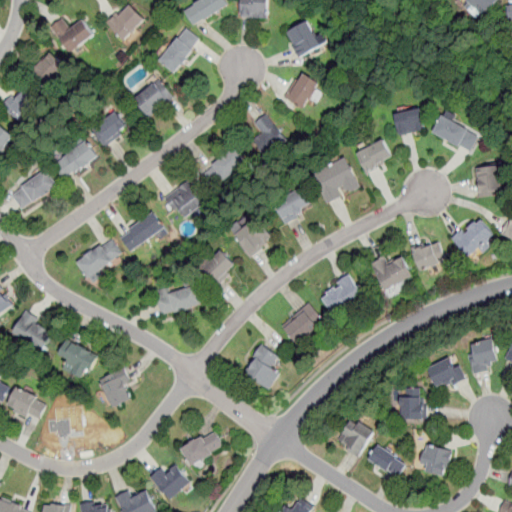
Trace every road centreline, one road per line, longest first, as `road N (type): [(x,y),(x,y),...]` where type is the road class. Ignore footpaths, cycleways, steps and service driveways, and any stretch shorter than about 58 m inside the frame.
road 1 (residential): [(0,442),(68,468),(102,465),(129,451),(275,283),(433,190)]
road 2 (residential): [(511,285),(410,325),(341,372),(278,438),(230,511)]
road 3 (residential): [(278,438),(159,346),(46,283),(0,220)]
road 4 (residential): [(278,438),(395,511),(451,510),(480,477),(492,415)]
road 5 (residential): [(25,256),(230,100),(246,63)]
